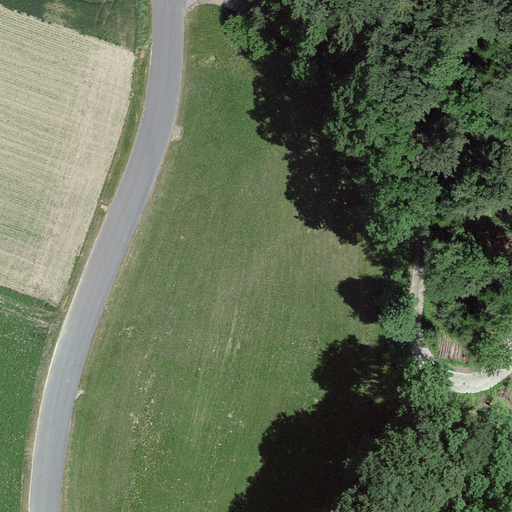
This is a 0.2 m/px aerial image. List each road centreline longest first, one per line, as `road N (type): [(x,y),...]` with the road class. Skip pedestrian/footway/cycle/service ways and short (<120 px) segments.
road 1 (unclassified): [(47,511),(48,454),(81,317),(154,138),(169,0)]
road 2 (track): [(434,0),(419,24),(342,40),(221,0)]
